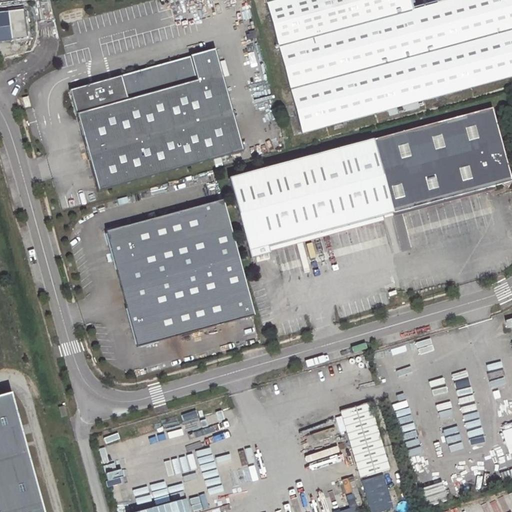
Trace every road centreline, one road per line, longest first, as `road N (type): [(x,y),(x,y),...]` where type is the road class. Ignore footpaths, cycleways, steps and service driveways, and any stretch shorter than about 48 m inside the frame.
road 1 (unclassified): [(511,287),(154,395),(110,400),(79,376),(0,113)]
road 2 (unknown): [(25,186),(65,172),(69,159),(54,113),(59,89),(209,44),(236,52),(258,141)]
road 3 (unknown): [(333,343),(324,315),(340,268),(418,249),(449,260),(498,345)]
road 4 (unknown): [(410,368),(430,447),(444,457),(475,453),(493,440),(494,416),(474,351)]
road 5 (unknown): [(94,301),(113,347),(127,359),(245,330)]
road 6 (unknown): [(248,411),(410,368)]
road 7 (unknown): [(94,301),(95,236),(187,200)]
